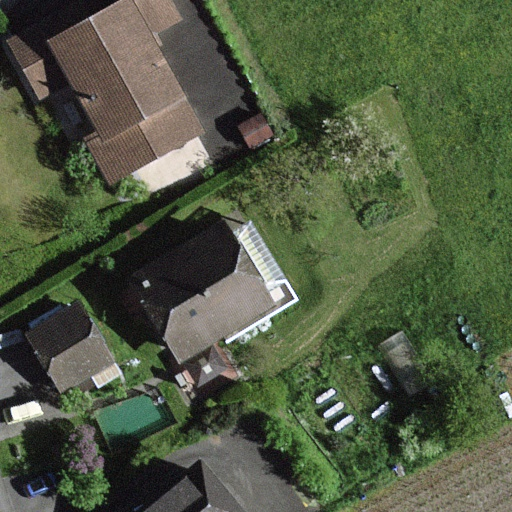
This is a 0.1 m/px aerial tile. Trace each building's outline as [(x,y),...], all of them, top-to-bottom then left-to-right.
[(177,19),(166,0),(118,0),(121,5),(79,28),(69,11),(13,42),(42,94),(70,78),(100,132),(89,138),(112,180),(201,131),(148,35),(177,19)] [(270,133),(261,116),(241,126),(251,144),(270,133)] [(271,301),(226,225),(137,278),(182,353),(271,301)] [(112,359),(75,304),(32,332),(69,387),(112,359)] [(242,511),(203,460),(146,511),(242,511)]
